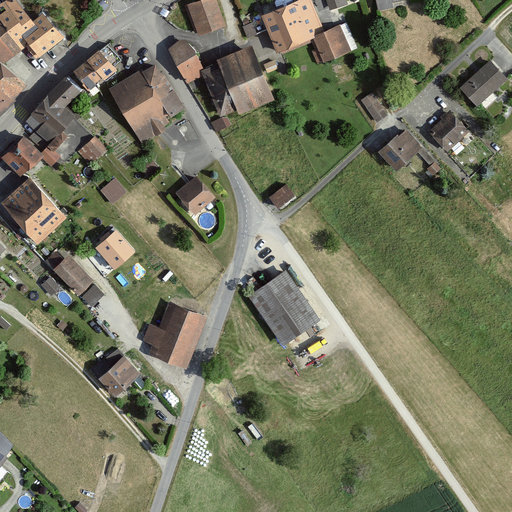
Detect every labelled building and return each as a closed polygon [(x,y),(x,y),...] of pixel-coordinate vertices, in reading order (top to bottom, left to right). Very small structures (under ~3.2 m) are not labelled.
[(0,58),(1,58),(14,67),(31,41),(28,37),(42,27),(36,20),(20,0),(9,0),(0,4),(0,58)] [(201,35),(226,26),(216,0),(201,0),(190,4),(201,35)] [(327,33),(311,0),(301,0),(265,15),(281,55),(310,44),(308,41),(327,33)] [(348,5),(346,0),(327,0),(330,9),(348,5)] [(377,0),(379,10),(396,7),(395,3),(412,0),(377,0)] [(31,41),(44,57),(68,39),(46,14),(36,20),(42,27),(28,37),(31,41)] [(256,22),(246,22),(246,34),(256,34),(256,22)] [(319,64),(358,47),(348,24),(327,33),(308,41),(310,44),(319,64)] [(204,71),(207,70),(201,54),(187,39),(182,39),(172,48),(190,84),(206,75),(204,71)] [(222,64),(241,110),(243,114),(279,100),(256,45),(220,59),(222,64)] [(104,51),(90,61),(106,83),(120,72),(104,51)] [(0,118),(29,86),(14,67),(1,58),(0,58),(0,118)] [(90,61),(76,72),(91,93),(106,83),(90,61)] [(464,89),(481,108),(511,80),(495,61),(464,89)] [(241,110),(222,64),(207,70),(204,71),(206,75),(223,117),(241,110)] [(146,70),(112,90),(144,144),(173,126),(170,121),(188,111),(161,65),(148,73),(146,70)] [(69,76),(52,94),(67,108),(84,90),(69,76)] [(373,93),(361,102),(377,124),(389,114),(373,93)] [(67,108),(52,94),(38,110),(33,115),(35,117),(29,123),(38,132),(30,139),(43,152),(78,118),(67,108)] [(430,132),(450,153),(473,132),(454,111),(430,132)] [(399,172),(418,155),(401,136),(382,152),(399,172)] [(107,152),(96,137),(78,151),(89,166),(107,152)] [(44,161),(27,139),(5,156),(23,178),(44,161)] [(52,167),(62,159),(54,147),(43,156),(52,167)] [(4,203),(40,243),(70,217),(34,176),(4,203)] [(180,194),(198,215),(219,198),(201,176),(180,194)] [(116,177),(101,190),(114,205),(129,192),(116,177)] [(278,209),(296,196),(288,185),(270,198),(278,209)] [(137,253),(119,231),(100,247),(118,269),(137,253)] [(0,260),(4,257),(2,254),(8,248),(0,238),(0,260)] [(66,258),(58,250),(48,260),(56,268),(66,258)] [(82,295),(96,281),(70,255),(57,269),(82,295)] [(323,320),(289,271),(254,295),(288,344),(323,320)] [(53,295),(62,287),(52,276),(44,284),(53,295)] [(93,306),(106,294),(96,284),(84,297),(93,306)] [(162,328),(151,323),(145,340),(156,344),(152,355),(190,369),(209,316),(171,302),(162,328)] [(120,398),(143,375),(125,358),(102,381),(120,398)] [(0,469),(11,455),(0,447),(0,469)] [(81,496),(75,507),(84,511),(88,511),(94,500),(99,503),(104,493),(89,485),(83,497),(81,496)]
